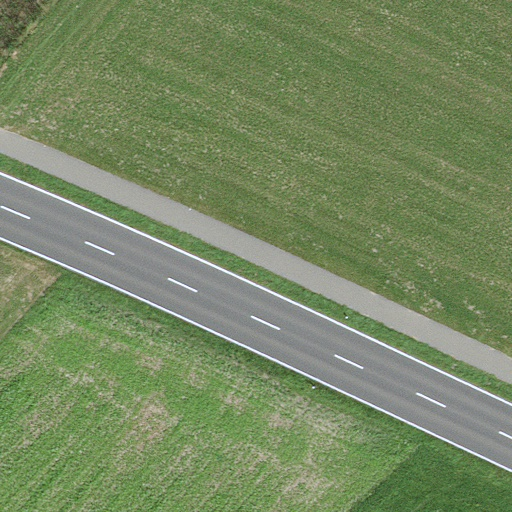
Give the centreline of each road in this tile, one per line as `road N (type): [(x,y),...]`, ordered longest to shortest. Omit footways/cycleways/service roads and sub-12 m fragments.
road 1 (primary): [(0,204),(511,436)]
road 2 (track): [(511,364),(0,136)]
